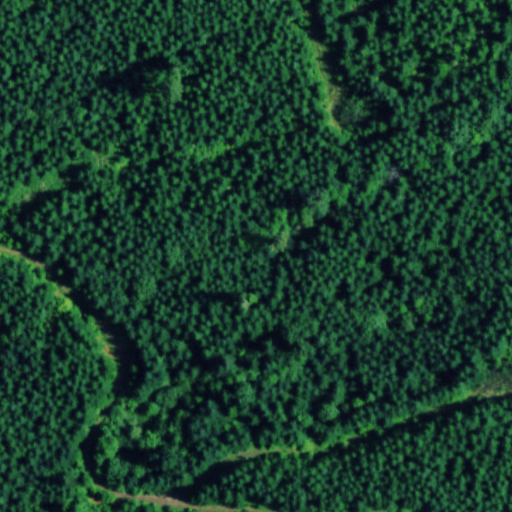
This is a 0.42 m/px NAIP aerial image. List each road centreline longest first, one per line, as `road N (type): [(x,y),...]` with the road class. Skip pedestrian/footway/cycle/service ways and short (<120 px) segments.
road 1 (track): [(241,511),(152,497),(95,467),(89,450),(122,365),(102,324),(41,262),(0,245)]
road 2 (track): [(152,497),(238,454),(319,450),(412,419),(511,371)]
road 3 (track): [(312,0),(320,61),(352,115)]
